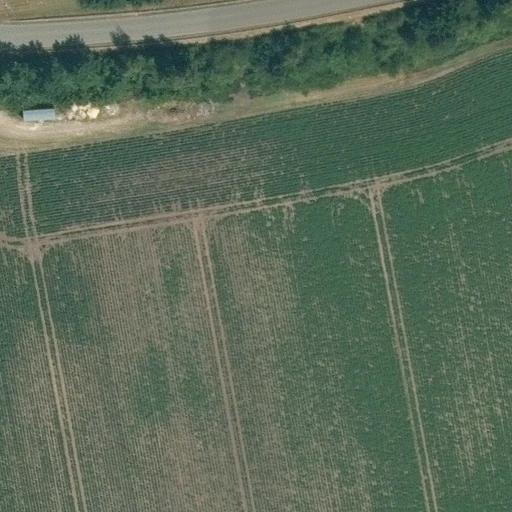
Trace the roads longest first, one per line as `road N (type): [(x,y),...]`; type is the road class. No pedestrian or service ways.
road 1 (track): [(409,81),(43,133),(0,130)]
road 2 (unclassified): [(316,0),(213,20),(0,37)]
